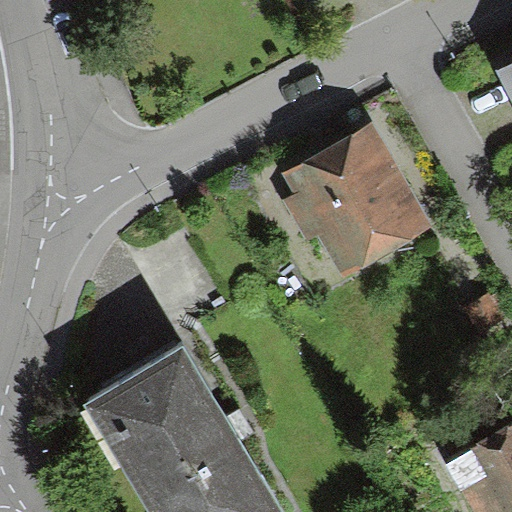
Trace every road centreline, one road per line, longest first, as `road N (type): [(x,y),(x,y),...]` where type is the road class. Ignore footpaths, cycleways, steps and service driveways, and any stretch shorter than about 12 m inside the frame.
road 1 (residential): [(45,199),(397,33)]
road 2 (residential): [(45,199),(0,448)]
road 3 (residential): [(397,33),(511,245)]
road 4 (residential): [(15,0),(43,110),(45,199)]
